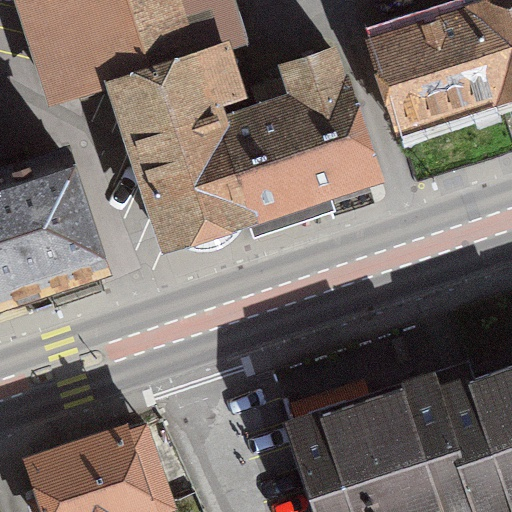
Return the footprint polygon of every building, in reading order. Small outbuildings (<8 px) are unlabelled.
[(194,56),(176,0),(22,0),(50,86),(85,75),(90,92),(114,84),(194,56)] [(176,0),(194,56),(225,45),(247,38),(234,0),(176,0)] [(511,0),(449,0),(454,14),(370,40),(398,128),(511,90),(511,0)] [(222,119),(224,118),(222,100),(240,92),(225,45),(194,56),(114,84),(166,244),(249,216),(222,119)] [(222,119),(249,216),(254,233),(331,208),(325,191),(379,173),(347,78),(343,79),(333,49),(285,65),(288,76),(253,87),(259,107),(224,118),(222,119)] [(0,284),(4,298),(100,266),(62,150),(0,170),(0,284)] [(289,425),(318,511),(466,511),(476,509),(477,511),(511,511),(511,364),(441,389),(436,374),(289,425)] [(153,511),(125,427),(28,459),(41,496),(31,499),(35,511),(153,511)]
